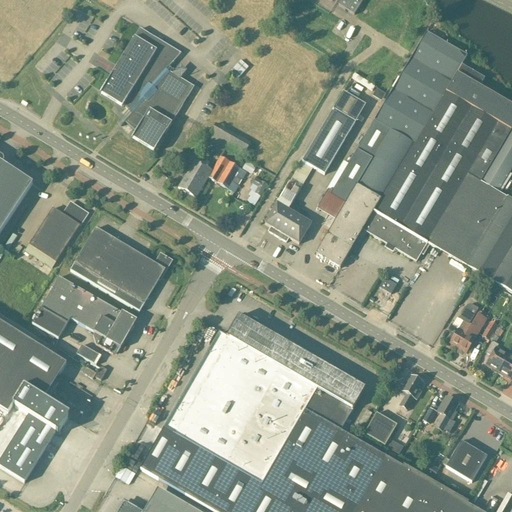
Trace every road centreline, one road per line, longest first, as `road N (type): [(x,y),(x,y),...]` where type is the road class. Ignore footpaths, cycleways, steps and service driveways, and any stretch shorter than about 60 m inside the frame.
road 1 (tertiary): [(509,414),(224,245)]
road 2 (unclassified): [(69,511),(224,245)]
road 3 (tertiary): [(224,245),(0,110)]
